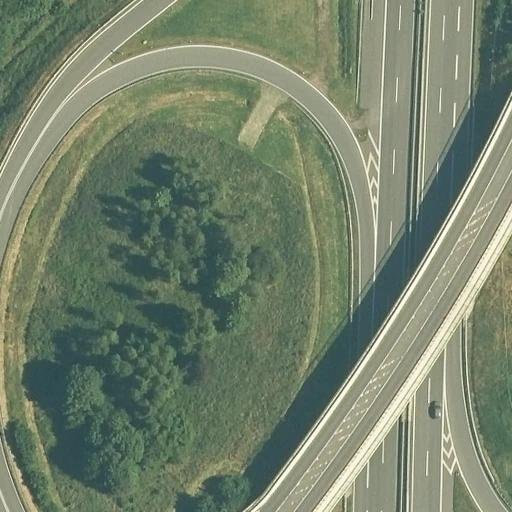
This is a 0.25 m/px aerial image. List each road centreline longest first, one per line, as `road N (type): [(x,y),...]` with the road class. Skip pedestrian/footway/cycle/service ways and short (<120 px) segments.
road 1 (motorway): [(48,129),(104,87),(176,59),(257,66),(321,110),(349,149),(367,212),(364,439),(382,489)]
road 2 (motorway): [(402,0),(382,489)]
road 3 (tertiary): [(292,511),(511,159)]
road 4 (motorway): [(495,511),(461,454),(452,365),(457,219),(437,153)]
road 5 (motorway): [(426,511),(437,153)]
road 6 (motorway): [(160,0),(102,49),(48,129)]
road 7 (motorway): [(437,153),(444,0)]
